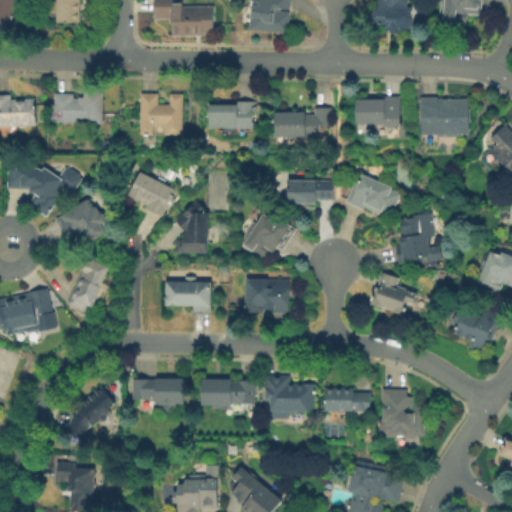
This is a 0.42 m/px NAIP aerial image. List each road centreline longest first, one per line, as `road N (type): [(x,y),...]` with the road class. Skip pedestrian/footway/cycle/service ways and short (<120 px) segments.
road 1 (residential): [(119,56),(470,63),(511,80),(487,400),(427,511)]
road 2 (residential): [(8,511),(51,388),(107,346),(373,343),(423,358),(487,400)]
